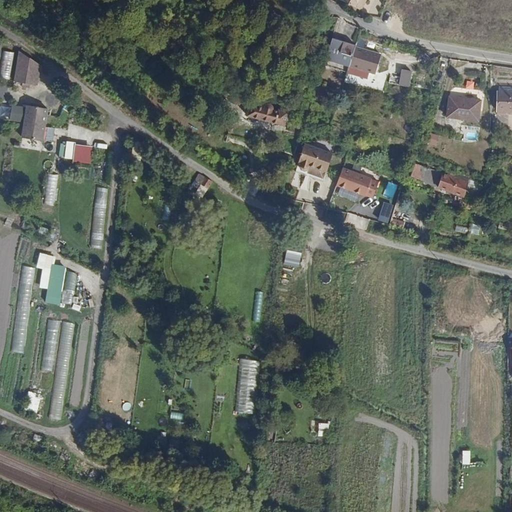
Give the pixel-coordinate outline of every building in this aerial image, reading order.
[(354,45),(331,37),(324,59),(348,66),(349,62),(354,45)] [(354,45),(349,62),(374,70),(379,53),(354,45)] [(18,48),(13,79),(36,82),(39,62),(18,48)] [(3,50),(0,65),(0,77),(9,79),(14,53),(3,50)] [(432,79),(442,82),(450,56),(440,54),(432,79)] [(392,60),(387,80),(407,85),(412,65),(392,60)] [(238,91),(231,86),(226,95),(230,98),(231,99),(244,105),(249,95),(238,91)] [(511,90),(498,91),(498,93),(498,102),(498,109),(511,109),(511,90)] [(447,97),(445,118),(476,121),(478,100),(447,97)] [(250,102),(247,114),(284,126),(288,115),(288,112),(279,109),(278,111),(274,109),(274,106),(273,104),(270,102),(267,102),(265,104),(264,106),(250,102)] [(25,103),(20,134),(39,137),(44,106),(25,103)] [(44,138),(52,139),(54,128),(46,127),(44,138)] [(64,157),(72,158),(74,142),(66,141),(64,157)] [(332,154),(304,145),(295,173),(323,182),(332,154)] [(409,174),(463,195),(467,182),(466,181),(414,161),(409,174)] [(189,188),(203,197),(212,181),(199,172),(189,188)] [(46,176),(32,173),(29,207),(40,210),(46,176)] [(479,187),(475,200),(489,203),(492,189),(479,187)] [(103,248),(105,204),(92,203),(90,248),(103,248)] [(42,266),(28,264),(18,343),(32,345),(42,266)] [(47,301),(72,305),(77,272),(53,268),(47,301)] [(237,411),(255,412),(258,360),(240,359),(237,411)] [(266,452),(265,469),(275,470),(276,452),(266,452)]
